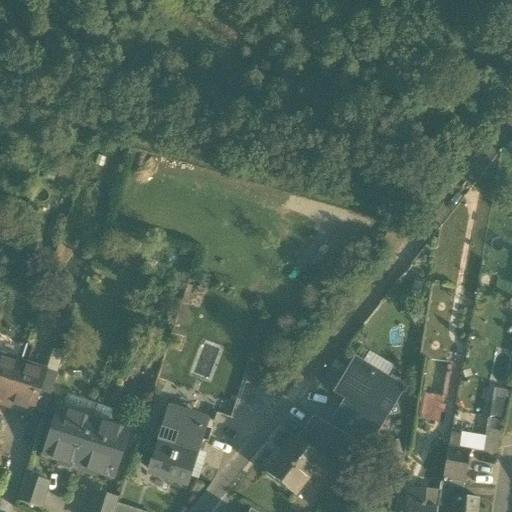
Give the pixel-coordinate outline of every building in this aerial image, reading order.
[(113,230),(104,227),(94,258),(103,261),(113,230)] [(0,259),(9,246),(0,239),(0,259)] [(343,271),(329,260),(304,291),(317,302),(343,271)] [(52,350),(45,371),(57,375),(63,354),(52,350)] [(383,382),(385,380),(393,367),(369,353),(360,368),(383,382)] [(0,403),(7,406),(20,363),(0,356),(0,403)] [(45,371),(20,363),(7,406),(17,409),(16,411),(31,416),(33,411),(45,371)] [(360,428),(372,435),(378,424),(380,425),(386,415),(389,417),(398,415),(396,406),(393,404),(401,390),(385,380),(383,382),(360,368),(353,364),(345,377),(350,380),(340,397),(353,405),(348,412),(363,422),(360,428)] [(343,376),(329,368),(317,388),(331,396),(343,376)] [(33,411),(44,415),(57,375),(45,371),(33,411)] [(502,419),(506,391),(493,389),(489,418),(502,419)] [(421,392),(419,418),(437,420),(440,394),(421,392)] [(62,412),(92,421),(97,406),(67,396),(62,412)] [(113,410),(97,406),(92,421),(108,426),(113,410)] [(340,408),(329,427),(360,445),(375,454),(383,442),(372,435),(360,428),(363,422),(348,412),(340,408)] [(44,456),(78,467),(92,421),(62,412),(58,410),(44,456)] [(148,471),(188,484),(190,478),(198,452),(207,423),(167,411),(161,429),(183,436),(180,448),(157,441),(148,471)] [(347,462),(360,445),(329,427),(312,416),(303,428),(323,443),(328,437),(332,441),(327,447),(340,457),(347,462)] [(486,431),(499,433),(500,421),(487,418),(486,431)] [(452,429),(481,434),(483,425),(454,420),(452,429)] [(108,426),(92,421),(78,467),(112,478),(127,432),(108,426)] [(315,454),(323,443),(303,428),(295,439),(315,454)] [(483,453),(496,455),(499,433),(486,431),(485,437),(483,453)] [(458,449),(483,453),(485,437),(461,433),(458,449)] [(265,474),(287,491),(298,476),(306,482),(323,460),(315,454),(295,439),(293,437),(265,474)] [(332,467),(340,457),(327,447),(332,441),(328,437),(323,443),(315,454),(323,460),(332,467)] [(398,441),(383,446),(388,461),(403,456),(398,441)] [(440,496),(461,498),(470,452),(458,449),(448,448),(440,496)] [(206,455),(198,452),(190,478),(198,481),(206,455)] [(16,502),(39,509),(48,483),(25,475),(16,502)] [(298,476),(287,491),(295,497),(306,482),(298,476)] [(437,511),(440,496),(412,493),(410,511),(437,511)] [(477,511),(478,499),(464,498),(461,498),(440,496),(437,511),(477,511)] [(138,511),(116,505),(94,498),(89,511),(138,511)]
